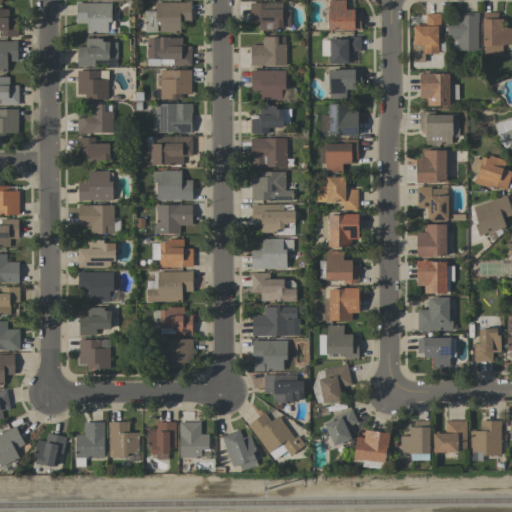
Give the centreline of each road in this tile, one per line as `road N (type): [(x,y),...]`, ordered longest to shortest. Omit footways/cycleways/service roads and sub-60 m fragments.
road 1 (residential): [(217,0),(228,397)]
road 2 (residential): [(44,0),(49,393)]
road 3 (residential): [(389,0),(389,392)]
road 4 (residential): [(228,397),(49,393)]
road 5 (residential): [(511,389),(389,392)]
